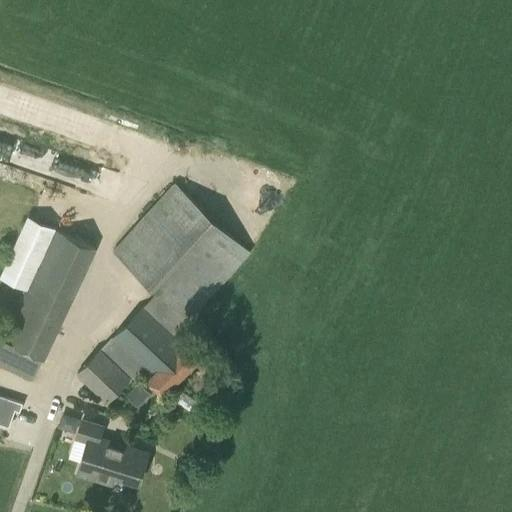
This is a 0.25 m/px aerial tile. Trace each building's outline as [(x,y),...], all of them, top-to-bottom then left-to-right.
[(145,306),(113,337),(77,374),(107,403),(139,371),(148,379),(164,395),(202,358),(186,343),(185,344),(175,334),(188,320),(250,252),(172,184),(113,251),(158,292),(145,306)] [(30,215),(1,277),(25,288),(0,341),(0,366),(31,381),(43,360),(44,361),(96,249),(56,231),(57,228),(30,215)] [(140,383),(127,396),(138,406),(150,393),(140,383)] [(16,399),(0,393),(0,423),(7,425),(16,399)] [(80,419),(62,413),(57,427),(75,432),(80,419)] [(109,473),(139,482),(148,452),(100,437),(103,425),(82,419),(76,437),(88,440),(78,472),(107,481),(109,473)] [(205,468),(193,463),(187,480),(199,485),(205,468)]
